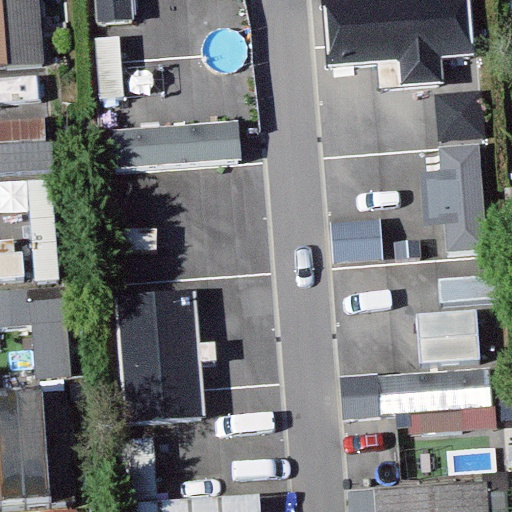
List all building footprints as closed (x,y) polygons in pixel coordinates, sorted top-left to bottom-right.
[(0,0),(0,69),(51,68),(48,0),(0,0)] [(102,0),(103,19),(137,18),(136,0),(102,0)] [(341,0),(343,63),(414,62),(414,82),(451,81),(451,50),(483,50),(482,0),(341,0)] [(440,250),(497,248),(494,145),(436,147),(440,250)] [(411,271),(348,272),(350,331),(412,329),(411,271)] [(132,293),(134,418),(210,417),(208,292),(132,293)] [(496,310),(426,312),(428,363),(497,361),(496,310)] [(345,417),(505,418),(506,373),(345,371),(345,417)] [(0,471),(0,509),(13,508),(13,511),(85,511),(80,390),(1,394),(5,472),(0,471)] [(502,511),(500,481),(359,490),(360,511),(502,511)]
